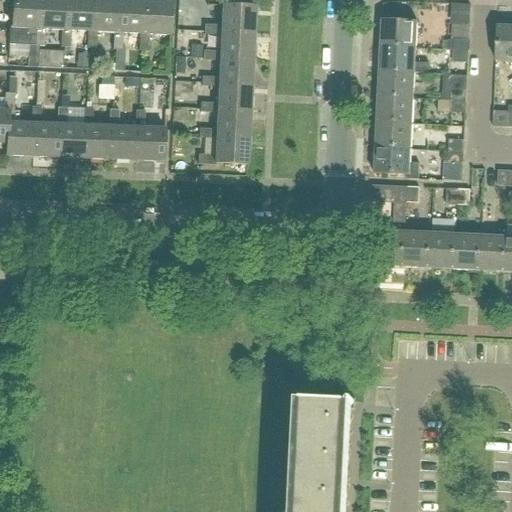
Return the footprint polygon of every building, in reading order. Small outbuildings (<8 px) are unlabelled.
[(38,30),(39,0),(12,0),(11,28),(9,28),(9,46),(18,46),(35,47),(36,30),(38,30)] [(64,31),(65,0),(39,0),(38,30),(36,30),(35,47),(45,48),(46,31),(62,31),(64,31)] [(65,0),(64,31),(62,31),(61,48),(70,49),(71,32),(87,33),(91,33),(92,0),(65,0)] [(91,33),(87,33),(87,50),(97,50),(97,33),(113,35),(116,35),(118,1),(92,0),(91,33)] [(116,35),(113,35),(113,51),(122,51),(123,35),(139,35),(142,36),(144,2),(118,1),(116,35)] [(142,36),(139,35),(139,52),(148,53),(149,36),(170,37),(171,4),(144,2),(142,36)] [(256,8),(222,7),(221,27),(204,26),(203,36),(220,36),(220,34),(254,36),(256,8)] [(465,9),(452,8),(451,22),(465,23),(465,9)] [(382,22),(381,48),(416,49),(418,23),(382,22)] [(497,63),(511,64),(511,27),(498,27),(497,63)] [(253,62),(254,36),(220,34),(220,36),(219,53),(203,52),(202,61),(219,62),(219,60),(253,62)] [(454,41),(453,52),(469,53),(470,42),(454,41)] [(416,63),(416,49),(381,48),(379,73),(415,75),(415,73),(429,73),(429,64),(416,63)] [(469,53),(453,52),(453,64),(469,65),(469,53)] [(15,68),(32,67),(31,55),(14,56),(15,68)] [(252,88),(253,62),(219,60),(219,62),(218,79),(202,78),(201,88),(218,89),(218,86),(252,88)] [(414,100),(415,75),(379,73),(378,98),(414,100)] [(216,112),(250,114),(252,88),(218,86),(218,89),(217,105),(200,104),(199,114),(216,115),(216,112)] [(103,89),(103,104),(119,104),(119,89),(103,89)] [(451,91),(451,101),(451,102),(467,103),(467,92),(451,91)] [(6,125),(8,125),(8,114),(13,114),(14,96),(5,95),(4,112),(0,112),(0,145),(5,146),(6,125)] [(377,124),(413,125),(414,100),(378,98),(377,124)] [(438,114),(450,114),(466,115),(467,103),(451,102),(451,101),(439,101),(438,114)] [(60,127),(56,126),(40,126),(41,109),(31,108),(31,125),(34,126),(33,159),(58,160),(60,127)] [(85,128),(82,127),(66,127),(67,110),(57,109),(56,126),(60,127),(58,160),(84,161),(85,128)] [(112,129),(109,129),(92,128),(93,111),(83,110),(82,127),(85,128),(84,161),(111,162),(112,129)] [(138,129),(135,129),(118,129),(119,112),(109,111),(109,129),(112,129),(111,162),(137,162),(138,129)] [(138,129),(137,162),(163,163),(164,131),(144,130),(145,113),(135,112),(135,129),(138,129)] [(215,138),(249,140),(250,114),(216,112),(216,115),(215,131),(199,130),(198,140),(215,141),(215,138)] [(493,128),(511,129),(511,113),(494,113),(493,128)] [(411,151),(413,125),(377,124),(376,149),(411,151)] [(34,126),(31,125),(8,125),(6,125),(5,146),(5,158),(33,159),(34,126)] [(198,156),(197,166),(215,167),(215,165),(247,166),(249,140),(215,138),(215,141),(214,157),(198,156)] [(449,141),(449,153),(464,154),(465,142),(449,141)] [(411,151),(376,149),(374,175),(409,177),(409,181),(419,181),(420,164),(411,164),(411,151)] [(464,154),(449,153),(448,164),(464,165),(464,154)] [(497,188),(509,189),(510,173),(498,172),(497,188)] [(396,203),(408,204),(408,189),(397,188),(396,203)] [(420,189),(408,189),(408,204),(419,205),(420,189)] [(446,206),(458,206),(459,191),(447,190),(446,206)] [(470,192),(459,191),(458,206),(470,207),(470,192)] [(378,268),(404,269),(406,233),(380,232),(378,268)] [(431,235),(406,233),(404,269),(430,270),(431,235)] [(457,236),(431,235),(430,270),(455,271),(457,236)] [(482,237),(457,236),(455,271),(480,273),(482,237)] [(507,238),(482,237),(480,273),(505,274),(507,238)] [(346,511),(351,403),(297,401),(291,511),(346,511)]
